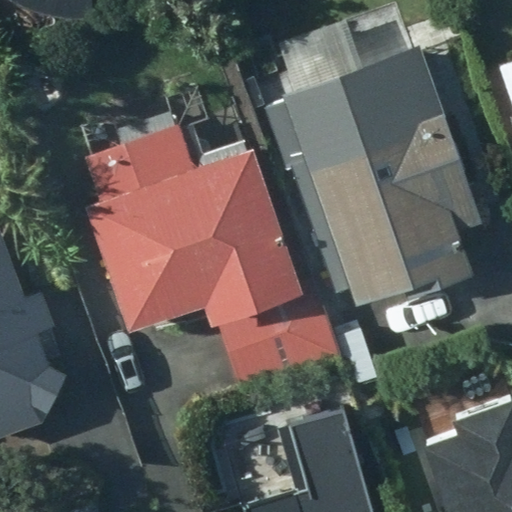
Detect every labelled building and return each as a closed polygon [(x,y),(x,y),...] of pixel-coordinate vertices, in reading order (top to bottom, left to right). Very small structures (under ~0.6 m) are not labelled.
[(4,0),(23,9),(45,15),(67,19),(90,19),(89,0),(4,0)] [(482,226),(420,47),(285,95),(307,159),(292,165),(336,291),(351,286),(358,308),(400,293),(405,305),(476,279),(461,235),(482,226)] [(101,203),(85,208),(129,339),(207,313),(213,329),(220,326),(242,390),(338,358),(311,278),(298,282),(249,139),(203,154),(192,122),(176,127),(170,111),(118,129),(122,145),(85,158),(101,203)] [(0,238),(0,437),(41,424),(68,377),(49,366),(36,335),(54,329),(41,292),(23,299),(0,238)] [(511,511),(511,398),(438,423),(467,511),(511,511)] [(373,511),(352,435),(296,451),(306,486),(242,504),(243,511),(373,511)] [(97,511),(95,503),(65,511),(97,511)]
